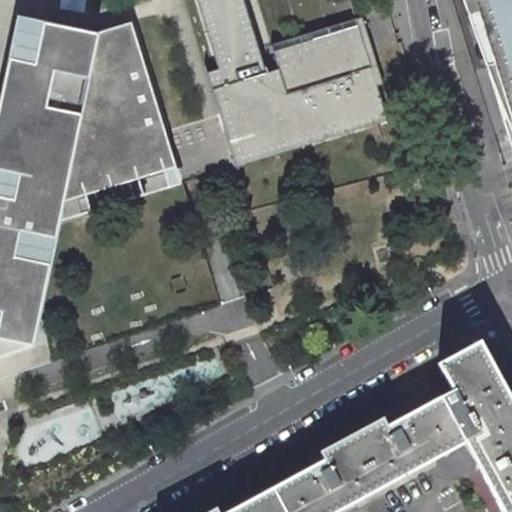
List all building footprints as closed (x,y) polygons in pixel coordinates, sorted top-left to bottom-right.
[(241,0),(196,0),(216,62),(218,69),(206,72),(213,92),(216,102),(219,113),(224,128),(231,126),(237,144),(296,125),(303,147),(304,146),(310,144),(329,138),(332,137),(335,136),(344,134),(363,127),(389,119),(379,88),(378,84),(377,83),(374,72),(368,53),(368,52),(365,45),(357,18),(299,36),(287,40),(271,45),(278,67),(280,71),(266,75),(258,49),(241,0)] [(511,0),(464,0),(511,154),(511,0)] [(93,33),(18,17),(0,103),(0,355),(2,355),(32,345),(38,319),(41,303),(44,292),(55,238),(58,221),(60,211),(93,33)] [(60,211),(58,221),(181,182),(173,155),(163,122),(145,65),(135,33),(131,20),(93,33),(84,82),(60,211)] [(325,459),(273,487),(286,511),(334,511),(465,442),(471,438),(477,450),(486,466),(480,469),(503,511),(511,511),(511,400),(479,340),(438,363),(453,390),(387,425),(383,417),(321,451),(325,459)] [(286,511),(273,487),(225,511),(218,511),(216,507),(206,511),(286,511)]
